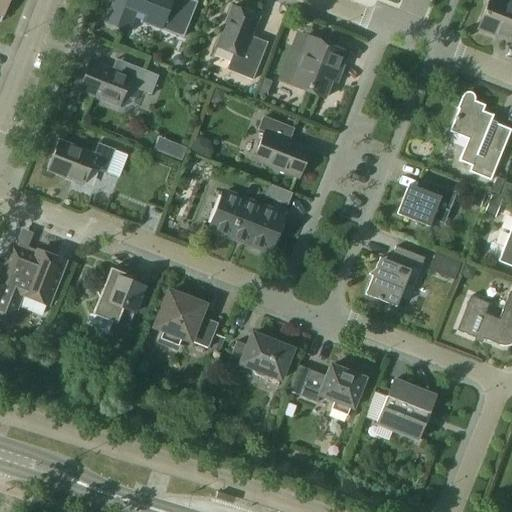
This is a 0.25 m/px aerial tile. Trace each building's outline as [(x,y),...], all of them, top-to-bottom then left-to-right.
[(0,0),(0,16),(2,17),(8,0),(0,0)] [(196,2),(190,0),(114,0),(105,23),(127,32),(135,12),(145,16),(142,22),(182,38),(196,2)] [(511,2),(505,0),(488,0),(477,30),(507,42),(508,39),(511,41),(511,2)] [(231,7),(215,47),(232,54),(226,71),(252,81),(264,51),(247,45),(258,18),(231,7)] [(303,59),(292,87),(323,99),(334,71),(339,73),(347,53),(306,37),(298,57),(303,59)] [(182,65),(183,62),(182,58),(178,56),(174,58),(173,62),(174,65),(178,67),(182,65)] [(90,63),(79,91),(118,107),(126,86),(150,96),(158,77),(122,63),(118,74),(90,63)] [(219,105),(226,102),(229,94),(216,89),(211,102),(219,105)] [(482,112),(484,106),(474,102),(474,99),(473,95),(470,93),(467,93),(463,94),(461,97),(456,110),(458,111),(449,133),(467,140),(458,162),(471,167),(468,173),(490,181),(510,131),(495,124),(493,128),(488,126),(492,117),(482,112)] [(264,133),(253,162),(297,179),(309,150),(288,141),(293,130),(262,118),(257,131),(264,133)] [(93,157),(58,143),(47,171),(83,185),(89,168),(104,174),(113,151),(98,145),(93,157)] [(172,146),(168,157),(181,162),(185,151),(186,150),(173,144),(172,146)] [(489,194),(493,196),(497,197),(504,180),(496,177),(489,194)] [(422,195),(406,189),(396,215),(428,228),(431,220),(443,225),(456,194),(427,183),(422,195)] [(269,189),(265,200),(286,208),(290,197),(269,189)] [(474,189),(469,204),(479,208),(485,193),(474,189)] [(283,216),(223,193),(209,230),(268,253),(283,216)] [(497,197),(493,196),(485,215),(495,219),(502,199),(497,197)] [(511,225),(497,262),(511,268),(511,225)] [(0,322),(9,326),(21,297),(47,307),(64,262),(37,251),(35,257),(26,254),(27,253),(11,247),(4,266),(0,264),(0,322)] [(424,259),(395,247),(389,262),(379,258),(374,270),(368,275),(369,276),(371,277),(364,296),(395,308),(405,283),(413,286),(424,259)] [(461,275),(471,278),(474,269),(465,265),(461,275)] [(449,280),(453,271),(443,267),(440,276),(449,280)] [(94,288),(99,298),(92,316),(127,330),(143,288),(122,280),(124,275),(110,270),(104,284),(94,288)] [(168,292),(154,328),(163,332),(159,342),(162,345),(165,346),(169,348),(172,349),(176,349),(180,339),(207,349),(217,324),(199,317),(203,306),(168,292)] [(469,297),(456,331),(475,339),(476,337),(498,346),(503,347),(507,346),(511,345),(511,343),(511,294),(509,293),(498,320),(484,314),(488,304),(469,297)] [(247,346),(236,342),(227,364),(239,369),(241,365),(250,368),(249,370),(250,372),(253,375),(256,377),(259,378),(263,378),(266,378),(268,378),(269,376),(279,380),(291,351),(251,335),(247,346)] [(132,343),(122,339),(113,365),(122,369),(132,343)] [(309,371),(299,397),(316,404),(319,396),(334,402),(331,410),(346,416),(349,408),(352,409),(364,380),(329,366),(325,377),(309,371)] [(393,381),(375,425),(416,441),(434,397),(393,381)] [(182,391),(178,402),(191,407),(195,396),(182,391)] [(287,404),(283,415),(290,418),(295,407),(287,404)] [(407,472),(405,468),(402,466),(398,468),(396,471),(397,475),(401,477),(405,476),(407,472)] [(234,500),(218,493),(215,500),(231,506),(234,500)]
